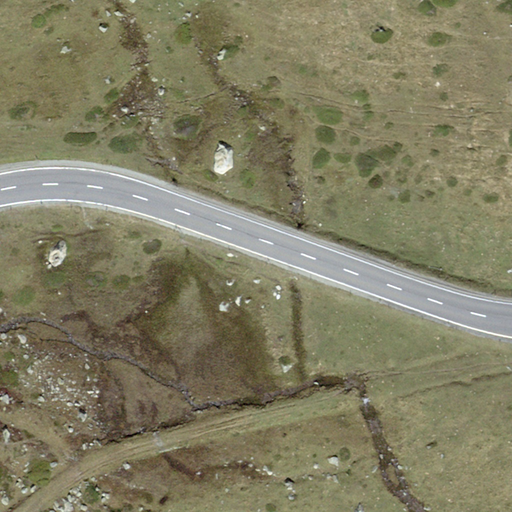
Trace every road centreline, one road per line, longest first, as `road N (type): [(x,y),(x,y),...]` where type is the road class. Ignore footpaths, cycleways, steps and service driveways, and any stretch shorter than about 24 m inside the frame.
road 1 (primary): [(511,320),(100,188),(0,190)]
road 2 (track): [(26,511),(113,455),(292,406),(350,400)]
